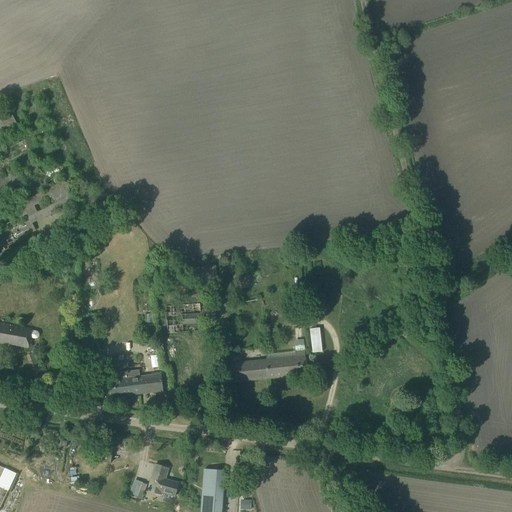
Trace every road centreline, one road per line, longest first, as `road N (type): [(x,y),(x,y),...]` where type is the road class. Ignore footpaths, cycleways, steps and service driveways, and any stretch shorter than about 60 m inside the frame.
road 1 (unclassified): [(350,449),(0,402)]
road 2 (track): [(437,297),(367,0)]
road 3 (track): [(437,297),(456,466),(350,449)]
